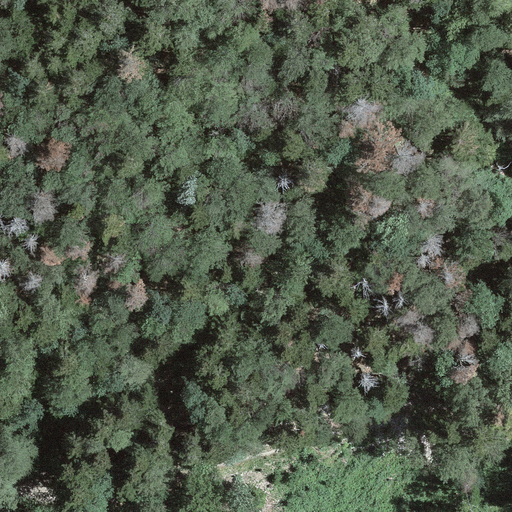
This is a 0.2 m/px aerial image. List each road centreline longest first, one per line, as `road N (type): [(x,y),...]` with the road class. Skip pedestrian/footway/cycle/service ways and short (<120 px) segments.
road 1 (track): [(443,0),(422,21),(353,150),(275,256),(203,329),(45,436),(50,495)]
road 2 (track): [(511,348),(422,398),(115,494),(0,495)]
